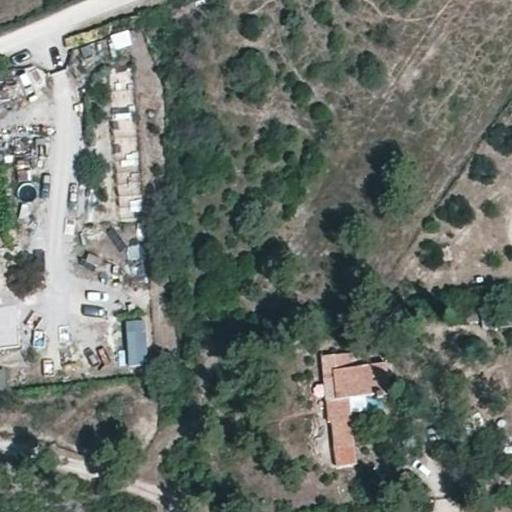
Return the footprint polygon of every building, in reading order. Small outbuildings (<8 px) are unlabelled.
[(127,31),(108,34),(111,49),(130,45),(127,31)] [(110,69),(118,214),(139,213),(134,109),(133,109),(130,68),(110,69)] [(0,119),(40,93),(28,75),(0,93),(0,119)] [(124,320),(127,367),(145,365),(142,319),(124,320)] [(351,351),(329,353),(332,401),(327,401),(339,457),(359,454),(352,399),(391,394),(387,363),(352,365),(351,351)] [(10,369),(0,370),(0,391),(14,389),(10,369)]
